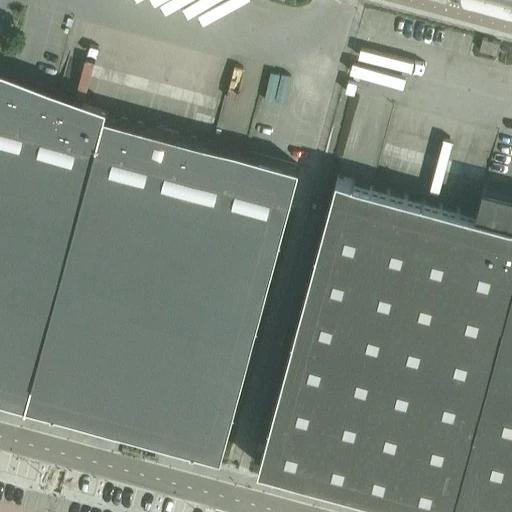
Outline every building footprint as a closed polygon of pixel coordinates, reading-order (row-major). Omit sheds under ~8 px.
[(483,38),(480,50),(497,55),(501,42),(483,38)] [(308,103),(324,107),(330,87),(313,83),(308,103)] [(0,296),(53,99),(0,84),(0,296)] [(177,132),(53,99),(0,296),(0,395),(99,422),(177,132)] [(300,166),(177,132),(99,422),(222,455),(300,166)] [(454,511),(511,297),(511,193),(484,186),(477,213),(338,176),(260,466),(431,511),(454,511)] [(511,511),(511,297),(454,511),(511,511)]
